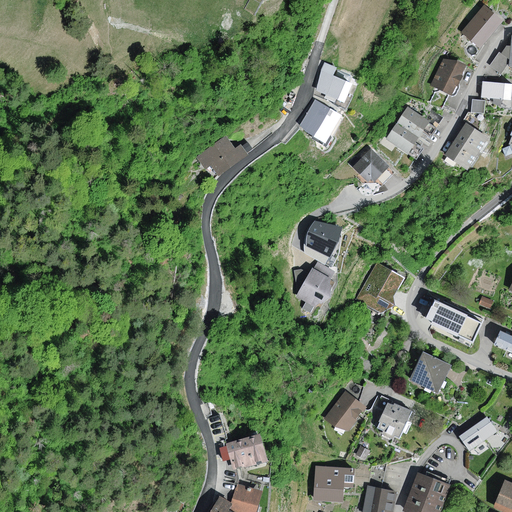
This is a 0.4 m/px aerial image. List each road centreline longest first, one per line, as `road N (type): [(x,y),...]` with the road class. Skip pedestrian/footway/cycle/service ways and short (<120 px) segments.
road 1 (unclassified): [(213,453),(189,374),(216,297),(207,211),(213,194),(289,124),(334,0)]
road 2 (residential): [(511,28),(425,165),(383,197),(310,217),(298,261)]
road 3 (residential): [(511,376),(424,338),(409,303),(443,248),(511,191)]
